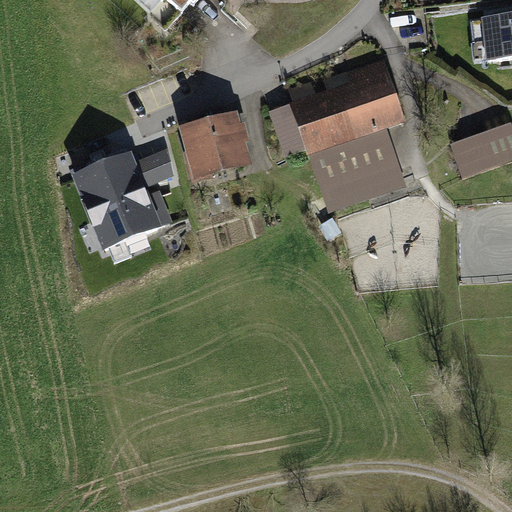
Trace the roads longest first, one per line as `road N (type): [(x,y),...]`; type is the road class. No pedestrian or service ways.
road 1 (track): [(147,511),(366,466),(443,475),(506,511)]
road 2 (residential): [(367,0),(342,37),(135,122),(105,146)]
